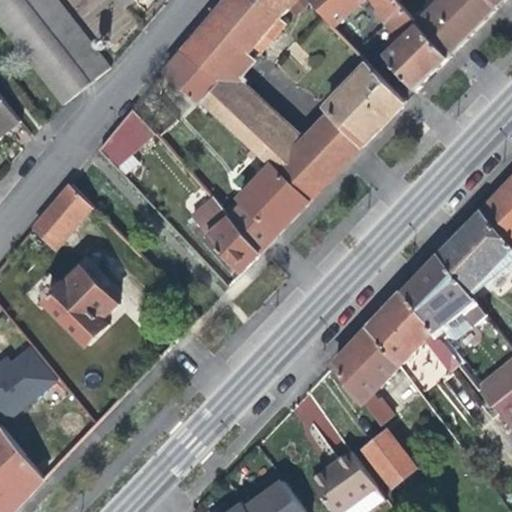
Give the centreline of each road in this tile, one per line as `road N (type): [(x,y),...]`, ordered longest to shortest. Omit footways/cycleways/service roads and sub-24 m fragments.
road 1 (secondary): [(511,103),(124,511)]
road 2 (residential): [(0,235),(197,0)]
